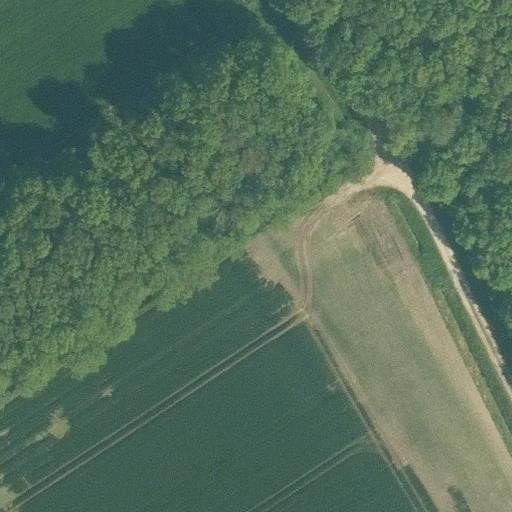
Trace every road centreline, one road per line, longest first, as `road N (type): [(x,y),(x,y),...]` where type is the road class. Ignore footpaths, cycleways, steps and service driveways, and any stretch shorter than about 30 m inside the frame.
road 1 (unclassified): [(454,276),(394,157),(287,0)]
road 2 (track): [(511,396),(454,276)]
